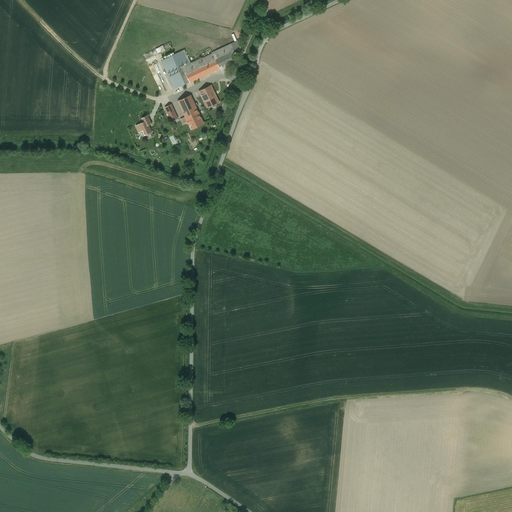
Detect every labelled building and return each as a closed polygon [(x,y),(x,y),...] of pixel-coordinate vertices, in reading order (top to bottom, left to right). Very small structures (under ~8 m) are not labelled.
[(202,58),(183,67),(185,73),(188,71),(189,73),(186,74),(190,82),(194,80),(190,72),(216,60),(219,67),(237,58),(234,52),(241,48),(237,41),(212,53),(212,54),(202,59),(202,58)] [(157,53),(172,47),(169,42),(155,48),(157,53)] [(175,54),(161,61),(175,89),(189,83),(175,54)] [(216,60),(190,72),(194,80),(220,68),(219,67),(216,60)] [(219,102),(211,85),(199,91),(207,108),(219,102)] [(190,95),(178,101),(185,117),(186,119),(199,113),(198,112),(197,110),(196,107),(194,102),(190,95)] [(171,105),(165,108),(172,121),(177,118),(171,105)] [(199,113),(186,119),(187,121),(188,122),(191,129),(204,123),(199,113)] [(139,125),(136,126),(139,133),(142,131),(144,136),(152,132),(148,125),(151,124),(148,115),(144,117),(142,118),(143,122),(139,124),(139,125)]
